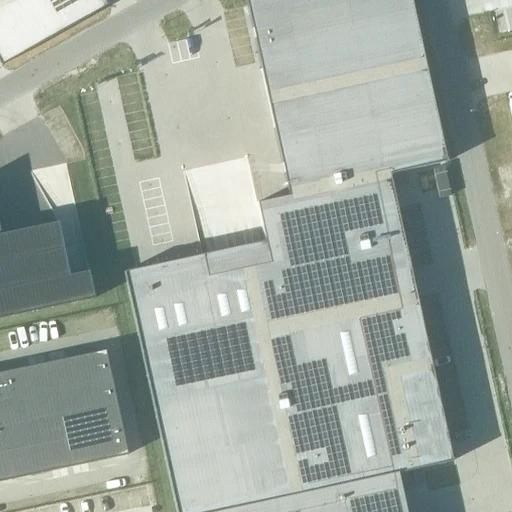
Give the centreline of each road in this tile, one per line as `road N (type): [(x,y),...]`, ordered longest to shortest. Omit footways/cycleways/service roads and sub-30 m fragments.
road 1 (unclassified): [(437,0),(511,340)]
road 2 (unclassified): [(0,93),(167,0)]
